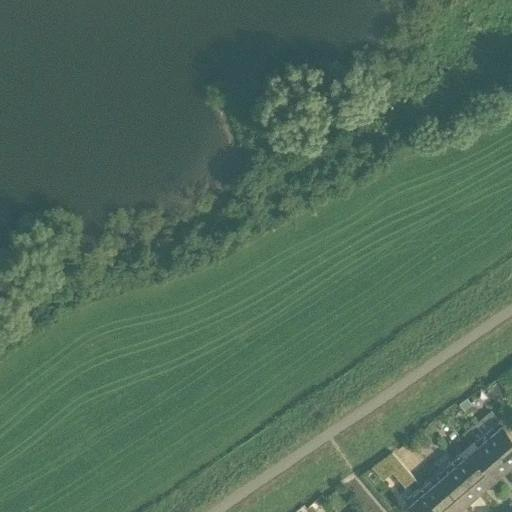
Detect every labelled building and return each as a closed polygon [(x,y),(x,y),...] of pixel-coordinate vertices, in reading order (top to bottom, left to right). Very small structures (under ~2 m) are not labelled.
[(494,400),(503,390),(495,384),(486,393),(494,400)] [(511,434),(499,419),(483,432),(510,464),(511,462),(511,434)] [(510,464),(483,432),(467,445),(495,477),(510,464)] [(495,477),(467,445),(452,459),(479,490),(495,477)] [(375,463),(371,466),(382,478),(400,463),(391,452),(375,463)] [(479,490),(452,459),(436,472),(464,504),(479,490)] [(453,511),(464,504),(436,472),(421,485),(443,511),(453,511)] [(443,511),(421,485),(405,498),(416,511),(443,511)]
